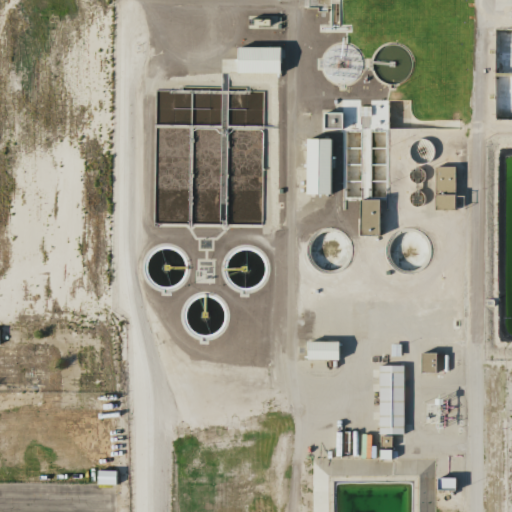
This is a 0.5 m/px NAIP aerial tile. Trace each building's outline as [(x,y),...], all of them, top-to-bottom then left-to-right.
[(233,72),(280,73),(280,47),(233,46),(233,72)] [(340,129),(340,112),(320,112),(320,129),(340,129)] [(333,139),(302,138),(301,194),(332,194),(333,139)] [(434,209),(453,209),(453,167),(434,166),(434,209)] [(303,359),(335,359),(335,341),(303,341),(303,359)] [(435,373),(435,353),(418,353),(418,372),(435,373)] [(402,434),(402,365),(377,366),(377,434),(402,434)] [(94,484),(116,485),(116,471),(94,470),(94,484)]
